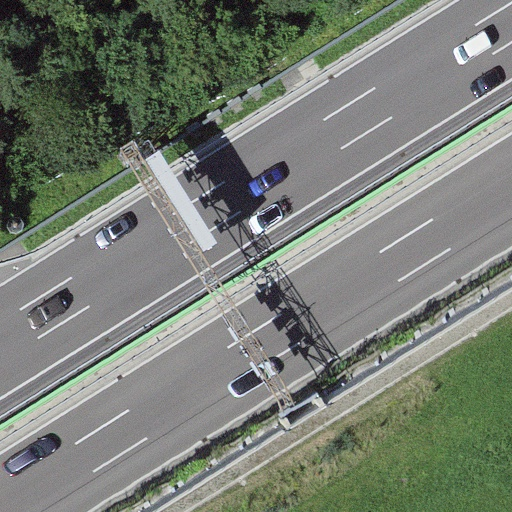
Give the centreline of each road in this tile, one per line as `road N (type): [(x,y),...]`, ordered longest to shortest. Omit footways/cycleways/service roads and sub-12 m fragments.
road 1 (motorway): [(511,27),(0,346)]
road 2 (motorway): [(5,511),(511,196)]
